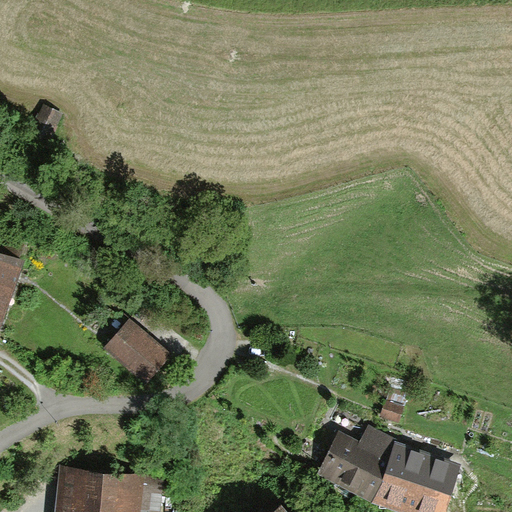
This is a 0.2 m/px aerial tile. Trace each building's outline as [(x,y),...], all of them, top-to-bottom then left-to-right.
[(0,321),(21,256),(0,248),(0,321)] [(130,320),(104,349),(146,385),(171,356),(130,320)] [(385,401),(381,416),(399,422),(404,407),(385,401)] [(372,502),(400,511),(444,511),(460,465),(434,456),(397,443),(398,439),(370,426),(361,441),(339,431),(317,471),(372,502)] [(158,511),(162,477),(63,467),(58,511),(158,511)]
